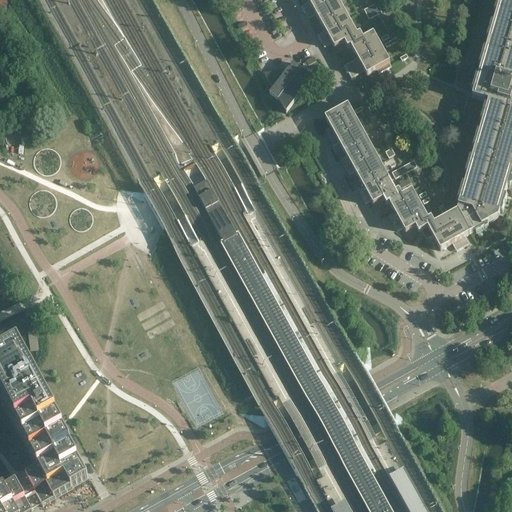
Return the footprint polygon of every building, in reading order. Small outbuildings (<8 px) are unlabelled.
[(337,0),(306,0),(309,4),(302,8),(309,20),(316,16),(318,21),(342,8),(337,0)] [(511,0),(500,0),(472,99),(488,104),(457,213),(470,236),(498,220),(511,172),(511,0)] [(364,11),(369,21),(382,14),(377,5),(364,11)] [(357,36),(348,20),(342,8),(318,21),(325,32),(317,36),(325,49),(332,45),(335,50),(345,44),(348,50),(350,48),(350,49),(351,48),(364,41),(363,41),(360,35),(357,36)] [(390,65),(381,48),(374,35),(372,36),(366,39),(363,41),(364,41),(351,48),(357,60),(344,67),(351,80),(364,73),(367,78),(390,65)] [(399,42),(397,39),(385,46),(386,49),(399,42)] [(316,62),(314,58),(306,62),(308,67),(316,62)] [(286,115),(310,83),(320,70),(320,69),(302,71),(293,64),(287,72),(286,72),(264,74),(273,91),(270,95),(278,101),(279,101),(286,115)] [(391,68),(391,67),(390,65),(377,72),(378,74),(379,75),(391,68)] [(341,149),(364,136),(348,107),(325,120),(332,132),(324,136),(331,148),(339,144),(341,149)] [(357,177),(380,165),(364,136),(341,149),(348,160),(337,166),(344,179),(355,173),(357,177)] [(391,150),(390,151),(387,153),(385,154),(389,160),(395,156),(391,150)] [(417,169),(414,163),(402,169),(392,174),(395,181),(401,178),(404,176),(417,169)] [(399,192),(396,193),(380,165),(357,177),(363,189),(354,195),(361,207),(370,202),(373,207),(389,198),(391,203),(402,197),(399,192)] [(204,208),(223,242),(235,235),(217,201),(207,184),(194,191),(204,208)] [(434,225),(431,219),(428,221),(412,192),(402,197),(391,203),(389,205),(396,217),(384,223),(391,236),(403,229),(406,234),(421,226),(424,230),(421,232),(421,233),(428,229),(429,232),(440,252),(452,245),(456,253),(469,246),(465,238),(470,236),(457,213),(434,225)] [(0,402),(11,421),(19,437),(20,438),(23,443),(26,448),(26,449),(29,454),(29,455),(32,460),(32,461),(35,466),(36,466),(39,472),(33,475),(32,475),(27,478),(26,478),(16,484),(10,487),(10,486),(9,486),(9,485),(9,484),(8,484),(8,483),(7,482),(7,481),(6,480),(6,479),(5,479),(5,478),(4,477),(3,476),(2,475),(2,474),(1,474),(1,473),(0,473),(0,472),(0,511),(31,511),(32,511),(41,506),(42,508),(43,508),(56,501),(72,493),(89,483),(88,483),(89,483),(89,482),(86,477),(82,470),(76,458),(75,458),(72,453),(72,452),(69,447),(69,446),(66,441),(66,440),(64,436),(63,435),(62,435),(60,429),(59,429),(57,424),(56,423),(54,420),(53,418),(53,417),(28,371),(23,363),(23,362),(22,362),(21,363),(15,366),(9,369),(8,370),(2,373),(1,374),(0,374),(0,402)] [(182,391),(192,386),(188,376),(177,380),(182,391)]
